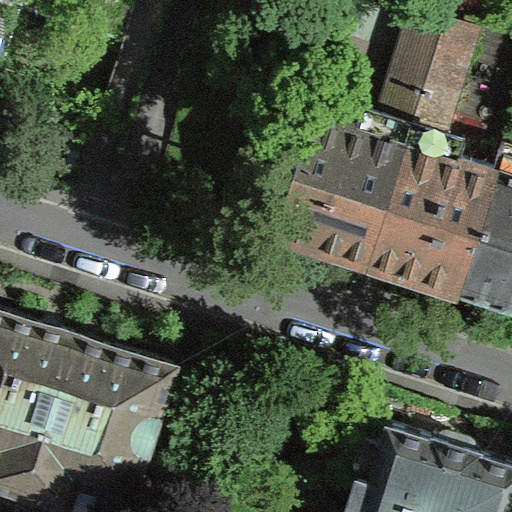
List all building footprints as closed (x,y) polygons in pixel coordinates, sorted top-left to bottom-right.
[(368,255),(424,80),(392,70),(381,107),(360,100),(355,118),(317,106),(279,226),(320,239),(368,255)] [(444,127),(456,91),(424,80),(368,255),(405,266),(457,283),(496,163),(459,152),(465,133),(444,127)] [(511,168),(496,163),(457,283),(511,300),(511,168)] [(0,479),(22,487),(73,327),(17,309),(0,303),(0,479)] [(132,490),(173,359),(134,346),(73,327),(22,487),(101,511),(118,511),(126,488),(132,490)] [(210,464),(229,403),(195,392),(175,453),(210,464)] [(357,473),(346,508),(359,511),(510,511),(511,511),(508,510),(511,498),(511,456),(483,448),(478,446),(479,444),(434,429),(433,432),(388,417),(387,421),(357,411),(339,467),(357,473)]
